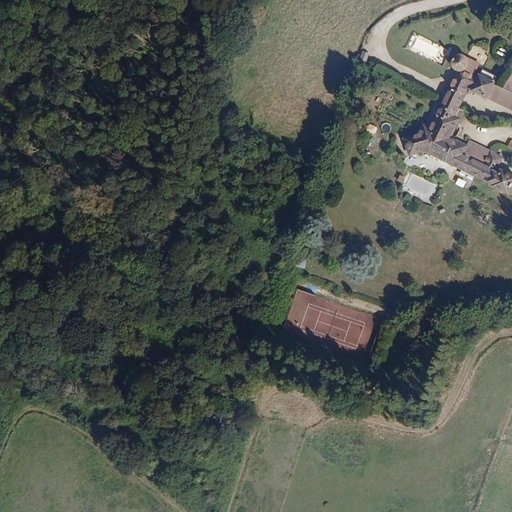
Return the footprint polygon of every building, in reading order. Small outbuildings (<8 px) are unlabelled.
[(484,83),(493,69),(481,62),(470,55),(475,45),(454,35),(448,32),(444,38),(447,39),(445,44),(456,50),(435,86),(432,91),(449,102),(453,94),(465,73),(484,83)] [(437,58),(442,45),(411,35),(407,49),(437,58)] [(511,79),(511,60),(505,57),(499,67),(497,71),(511,79)] [(483,58),(481,62),(493,69),(497,71),(499,67),(483,58)] [(511,97),(511,79),(497,71),(493,69),(484,83),(511,97)] [(477,148),(455,135),(460,127),(446,119),(455,105),(449,102),(432,91),(420,112),(412,107),(403,123),(393,127),(398,145),(417,140),(501,184),(505,177),(501,175),(507,166),(488,155),(496,142),(484,135),(477,148)] [(297,258),(295,265),(304,268),(306,261),(297,258)] [(302,310),(306,292),(297,289),(292,308),(302,310)]
